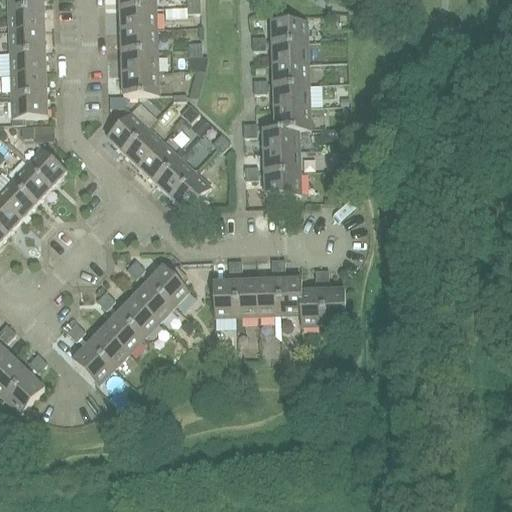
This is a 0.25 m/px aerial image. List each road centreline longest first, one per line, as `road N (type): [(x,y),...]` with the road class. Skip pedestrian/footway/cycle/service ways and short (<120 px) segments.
road 1 (residential): [(134,199),(73,142),(71,82),(90,46),(88,0)]
road 2 (residential): [(328,239),(187,249),(134,199)]
road 3 (residential): [(134,199),(21,317)]
